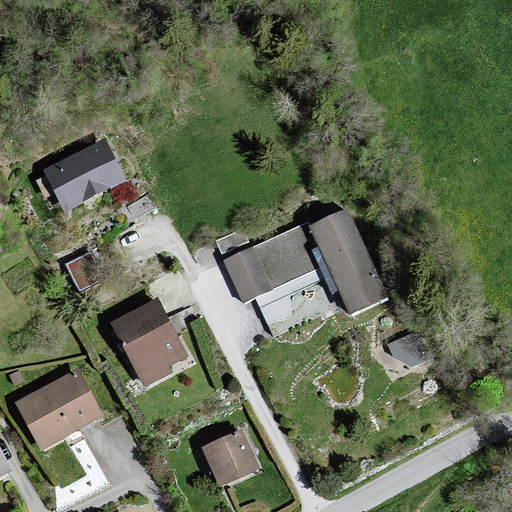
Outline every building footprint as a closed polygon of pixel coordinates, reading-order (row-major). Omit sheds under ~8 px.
[(131,186),(108,143),(46,176),(69,220),(131,186)] [(349,209),(225,266),(245,307),(333,266),(361,325),(396,309),(349,209)] [(92,251),(68,261),(80,288),(104,277),(92,251)] [(194,365),(160,302),(113,328),(147,391),(194,365)] [(394,339),(404,365),(426,357),(416,330),(394,339)] [(103,420),(77,373),(14,409),(41,455),(103,420)] [(262,479),(241,436),(203,455),(223,497),(262,479)] [(0,459),(0,484),(10,480),(0,459)]
